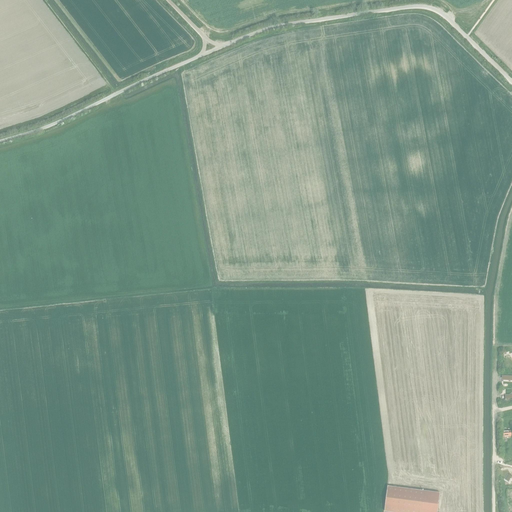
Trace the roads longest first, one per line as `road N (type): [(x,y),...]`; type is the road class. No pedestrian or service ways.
road 1 (unclassified): [(511,79),(450,18),(424,6),(282,24),(227,44)]
road 2 (unclassified): [(0,141),(198,56)]
